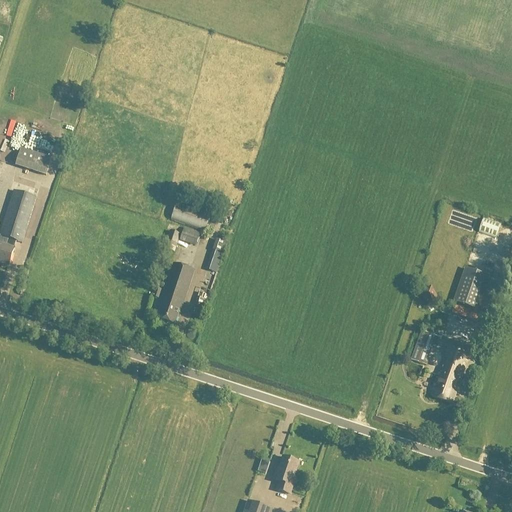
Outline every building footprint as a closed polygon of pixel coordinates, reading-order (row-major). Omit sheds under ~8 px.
[(44,177),(50,160),(20,150),(14,168),(44,177)] [(20,244),(34,200),(11,193),(0,229),(0,265),(7,267),(12,250),(14,242),(20,244)] [(170,220),(204,232),(208,219),(174,207),(170,220)] [(477,233),(495,240),(500,226),(482,220),(477,233)] [(194,247),(198,236),(183,231),(179,242),(194,247)] [(172,254),(178,237),(168,233),(161,250),(172,254)] [(469,245),(490,249),(492,242),(471,238),(469,245)] [(215,242),(205,271),(215,274),(225,245),(215,242)] [(180,312),(193,273),(172,266),(159,305),(161,305),(156,321),(173,326),(178,312),(180,312)] [(476,311),(487,278),(464,270),(453,303),(476,311)] [(419,293),(426,306),(428,306),(429,309),(434,306),(432,304),(438,300),(430,286),(419,293)] [(154,289),(151,298),(158,301),(161,292),(154,289)] [(202,311),(206,301),(196,298),(193,308),(202,311)] [(453,307),(451,315),(479,325),(481,316),(453,307)] [(420,332),(410,361),(425,367),(435,338),(440,339),(443,331),(434,328),(434,329),(425,326),(422,333),(420,332)] [(450,405),(470,350),(449,343),(429,398),(450,405)] [(292,479),(298,463),(281,457),(275,474),(274,474),(272,481),(278,483),(275,491),(289,496),(294,480),(292,479)] [(270,511),(271,510),(246,502),(242,511),(270,511)]
